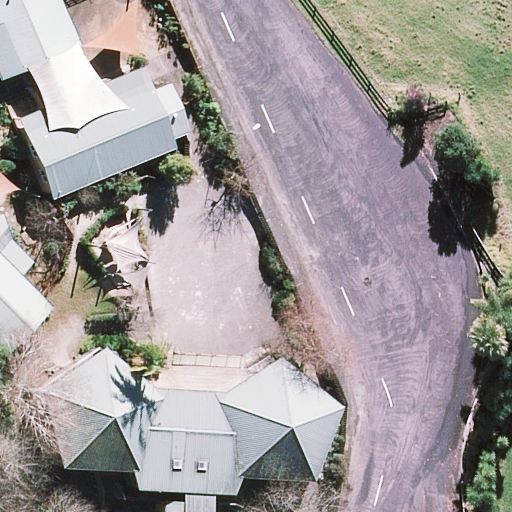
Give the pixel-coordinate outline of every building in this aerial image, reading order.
[(0,0),(0,44),(15,78),(75,51),(52,0),(51,0),(0,0)] [(0,44),(0,85),(15,78),(0,44)] [(136,75),(11,126),(44,206),(169,155),(165,145),(181,138),(160,88),(144,95),(136,75)] [(0,271),(12,284),(26,269),(0,244),(0,271)] [(12,284),(0,271),(0,360),(44,315),(12,284)] [(22,401),(49,477),(120,481),(124,500),(168,502),(167,511),(199,511),(200,504),(219,505),(227,485),(301,489),(328,413),(265,363),(211,400),(148,397),(93,355),(22,401)]
